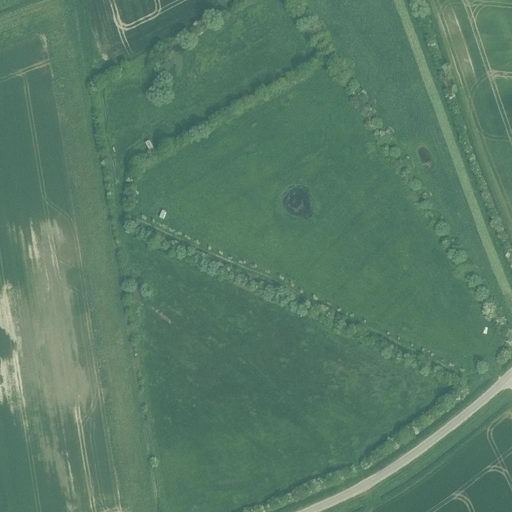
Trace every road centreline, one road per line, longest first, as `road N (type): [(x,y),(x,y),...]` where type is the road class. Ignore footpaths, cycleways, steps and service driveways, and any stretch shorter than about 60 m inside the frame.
road 1 (track): [(96,75),(116,212),(469,378),(497,370),(511,377)]
road 2 (unclassified): [(307,511),(388,472),(511,375)]
road 3 (track): [(96,75),(229,0)]
